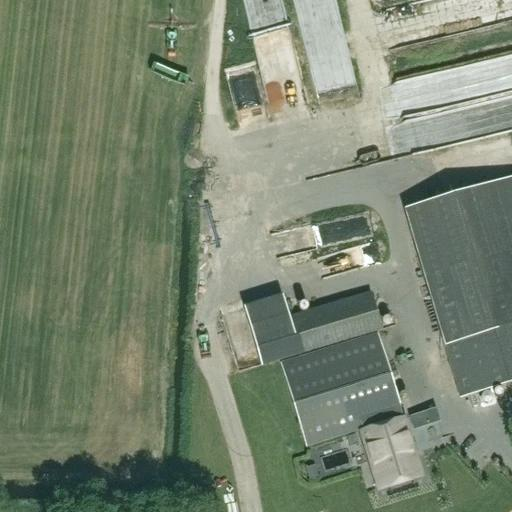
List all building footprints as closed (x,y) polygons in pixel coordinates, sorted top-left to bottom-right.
[(424,25),(426,39),(452,36),(450,22),(424,25)] [(232,46),(238,82),(341,65),(336,29),(232,46)] [(408,107),(511,85),(511,55),(402,78),(408,107)] [(476,133),(511,123),(511,95),(434,115),(439,133),(474,124),(476,133)] [(204,115),(188,114),(187,142),(203,143),(204,115)] [(511,177),(404,210),(424,278),(459,397),(511,382),(511,177)] [(211,237),(212,255),(229,253),(227,235),(211,237)] [(379,238),(329,247),(333,268),(383,258),(379,238)] [(300,355),(380,331),(370,294),(289,318),(300,355)] [(261,366),(300,355),(289,318),(282,296),(243,307),(261,366)] [(402,418),(383,352),(378,334),(279,364),(305,448),(360,431),(402,418)] [(420,476),(402,418),(360,431),(378,489),(420,476)]
